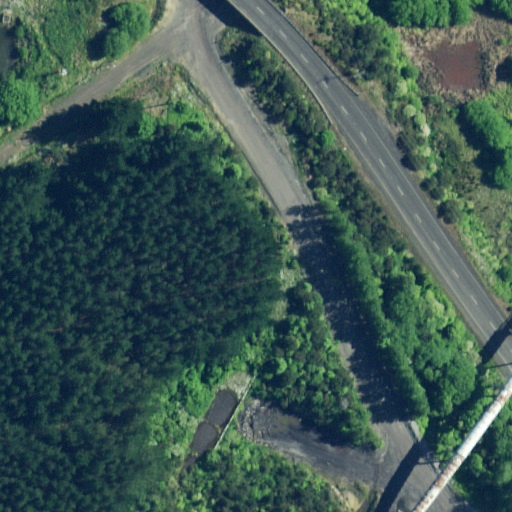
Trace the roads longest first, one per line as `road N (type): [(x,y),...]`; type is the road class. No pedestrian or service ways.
road 1 (tertiary): [(446,511),(371,383),(288,192),(204,61),(188,22),(189,0)]
road 2 (unclassified): [(247,0),(323,85),(511,351)]
